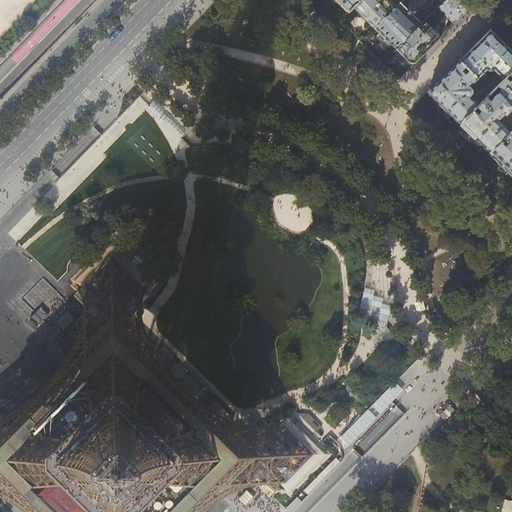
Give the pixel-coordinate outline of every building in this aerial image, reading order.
[(336,0),(348,12),(353,7),(359,0),(336,0)] [(359,0),(353,7),(374,28),(400,2),(402,0),(400,0),(390,0),(389,0),(359,0)] [(461,1),(460,0),(445,0),(442,3),(425,23),(396,49),(412,65),(468,8),(461,1)] [(403,5),(400,2),(374,28),(396,49),(425,23),(422,22),(421,23),(412,14),(415,12),(416,12),(416,11),(415,11),(410,6),(410,5),(409,5),(409,6),(409,7),(405,4),(403,5)] [(489,29),(459,60),(477,79),(486,70),(487,70),(488,71),(489,71),(490,71),(492,70),(493,70),(497,73),(484,86),(490,92),(511,70),(511,51),(507,46),(489,29)] [(477,79),(459,60),(428,91),(460,123),(473,110),(476,106),(478,104),(472,98),(469,95),(470,94),(471,93),(471,92),(471,91),(470,88),(469,87),(472,84),(477,79)] [(511,70),(490,92),(478,104),(476,106),(480,110),(477,113),(473,110),(460,123),(489,152),(511,130),(499,118),(503,114),(505,116),(511,108),(511,70)] [(478,104),(490,92),(484,86),(472,98),(478,104)] [(143,124),(127,140),(154,166),(163,157),(158,152),(165,145),(143,124)] [(511,130),(489,152),(511,174),(511,130)] [(159,220),(172,228),(184,210),(171,201),(159,220)] [(193,511),(194,511),(205,503),(217,496),(229,490),(241,486),(254,483),(266,482),(271,487),(273,485),(277,488),(278,489),(276,490),(283,497),(286,494),(289,497),(331,454),(324,448),(312,435),(289,412),(286,415),(283,412),(276,419),(277,420),(273,422),(268,424),(261,425),(244,424),(225,417),(208,409),(192,397),(185,391),(168,372),(161,362),(153,349),(147,337),(144,326),(141,313),(141,307),(141,304),(142,304),(150,295),(148,292),(154,285),(151,282),(154,279),(112,237),(93,256),(91,258),(70,279),(73,282),(70,286),(76,292),(77,290),(78,291),(76,293),(80,298),(82,299),(83,300),(83,302),(84,305),(80,324),(77,334),(73,343),(66,355),(60,367),(54,376),(40,390),(29,399),(18,407),(5,414),(0,416),(0,494),(17,503),(29,511),(193,511)] [(63,320),(60,317),(48,329),(51,332),(54,334),(65,322),(63,320)]
